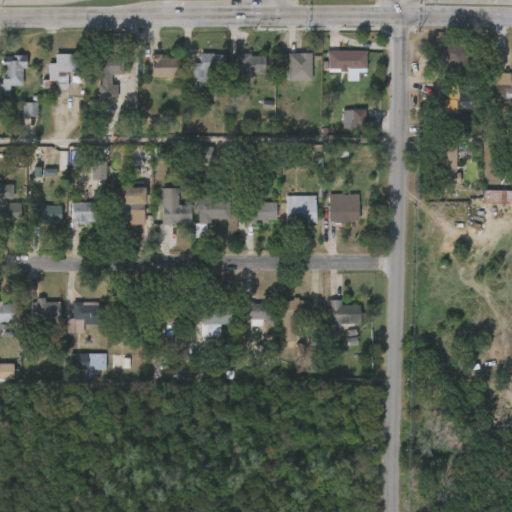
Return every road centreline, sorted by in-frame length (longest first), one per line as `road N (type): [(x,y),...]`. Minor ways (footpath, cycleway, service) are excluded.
road 1 (tertiary): [(398,17),(391,511)]
road 2 (residential): [(0,265),(395,262)]
road 3 (secondary): [(0,17),(168,16)]
road 4 (secondary): [(273,15),(398,17)]
